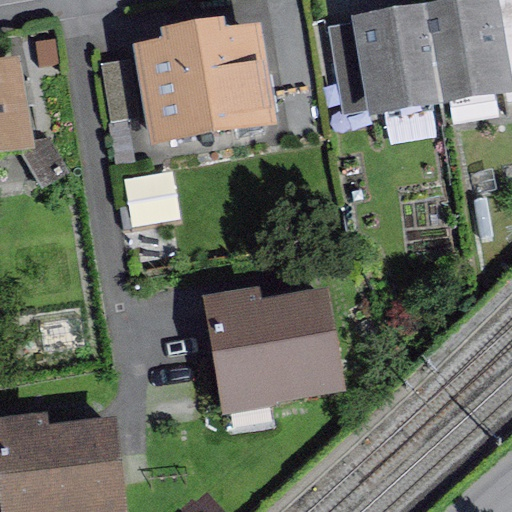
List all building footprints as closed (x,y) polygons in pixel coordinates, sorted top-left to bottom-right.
[(511,1),(473,8),(426,16),(440,97),(503,87),(506,102),(511,100),(511,1)] [(379,23),(332,31),(345,113),(440,97),(426,16),(379,23)] [(175,51),(144,56),(158,140),(267,122),(253,38),(204,46),(202,36),(188,38),(173,41),(175,51)] [(130,60),(102,65),(112,124),(140,119),(130,60)] [(13,67),(0,69),(0,151),(27,147),(13,67)] [(257,301),(208,309),(224,401),(268,393),(269,398),(340,386),(326,303),(292,309),(259,315),(257,301)] [(43,426),(0,430),(0,474),(4,511),(121,511),(112,431),(78,435),(45,439),(43,426)]
